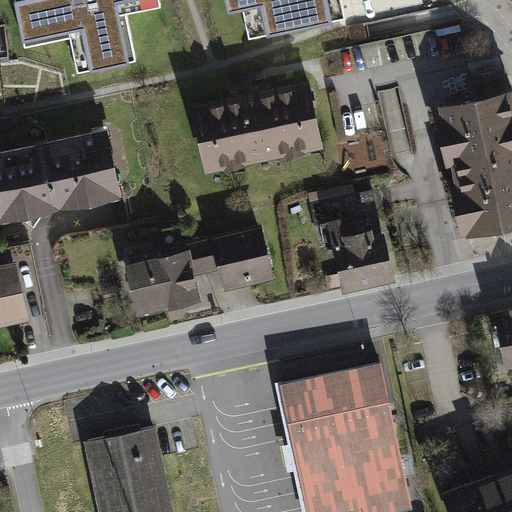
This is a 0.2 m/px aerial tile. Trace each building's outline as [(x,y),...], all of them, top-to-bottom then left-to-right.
[(161,3),(160,0),(14,0),(24,44),(70,35),(77,70),(136,57),(126,10),(161,3)] [(225,0),(228,8),(243,5),(249,35),(345,15),(342,0),(225,0)] [(501,68),(499,56),(468,62),(471,74),(501,68)] [(474,99),(445,106),(471,228),(511,218),(511,109),(508,92),(507,92),(502,70),(470,76),(474,99)] [(305,84),(196,107),(198,115),(193,116),(196,128),(200,127),(208,165),(318,141),(310,103),(314,102),(312,91),(307,92),(305,84)] [(0,209),(32,203),(34,209),(85,198),(84,192),(117,185),(106,133),(94,136),(93,133),(46,143),(46,145),(34,147),(34,145),(0,152),(1,155),(0,155),(0,209)] [(317,216),(320,222),(358,214),(366,220),(370,237),(382,235),(373,190),(340,197),(343,210),(317,216)] [(317,216),(343,210),(340,197),(314,203),(317,216)] [(325,247),(337,245),(345,283),(390,273),(382,235),(370,237),(366,220),(358,214),(320,222),(325,247)] [(259,227),(217,237),(228,280),(269,270),(259,227)] [(132,263),(130,264),(140,308),(196,296),(185,251),(150,259),(148,251),(130,255),(132,263)] [(10,268),(0,270),(0,313),(19,310),(10,268)] [(511,315),(500,318),(509,360),(511,359),(511,315)] [(380,362),(282,382),(287,405),(304,486),(309,511),(369,511),(410,504),(380,362)] [(170,511),(153,425),(87,439),(101,511),(170,511)] [(511,511),(511,466),(450,490),(457,510),(451,511),(511,511)]
